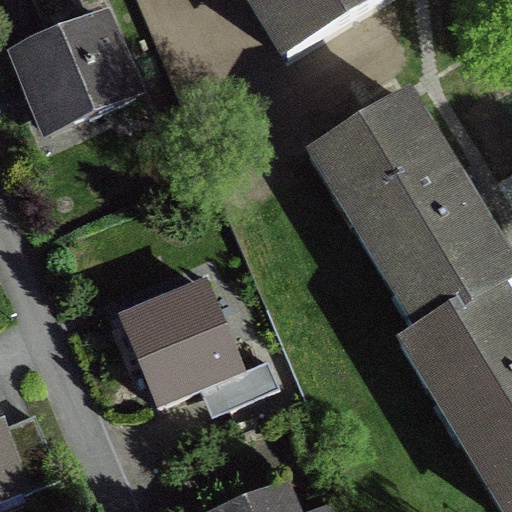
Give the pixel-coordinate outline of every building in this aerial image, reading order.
[(246,0),(285,63),(386,0),(246,0)] [(133,105),(97,22),(14,56),(44,130),(82,114),(87,125),(133,105)] [(403,351),(500,511),(511,511),(511,324),(495,296),(511,286),(465,210),(403,107),(311,163),(419,341),(403,351)] [(148,368),(138,372),(156,414),(212,390),(224,418),(277,395),(265,368),(238,379),(202,294),(130,324),(148,368)] [(21,500),(57,485),(31,423),(0,436),(0,478),(10,474),(21,500)] [(292,511),(283,489),(229,511),(292,511)]
